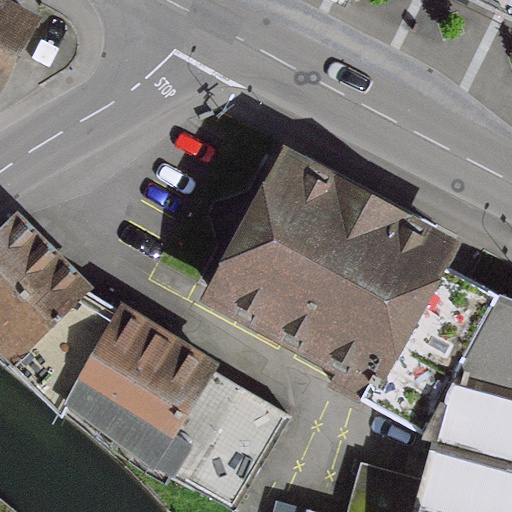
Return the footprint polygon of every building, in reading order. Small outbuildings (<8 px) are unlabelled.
[(321,0),(340,10),(345,0),(321,0)] [(0,78),(29,24),(0,8),(0,78)] [(436,267),(443,254),(277,164),(208,292),(340,364),(329,385),(419,434),(493,298),(436,267)] [(57,419),(66,405),(118,316),(80,292),(9,220),(0,229),(0,346),(13,359),(4,367),(57,419)] [(511,511),(511,305),(493,298),(419,434),(422,436),(419,440),(427,441),(419,479),(409,511),(511,511)] [(284,418),(284,417),(118,316),(66,405),(146,465),(229,511),(284,418)] [(303,511),(409,511),(419,479),(357,463),(343,511),(308,511),(303,510),(303,511)]
